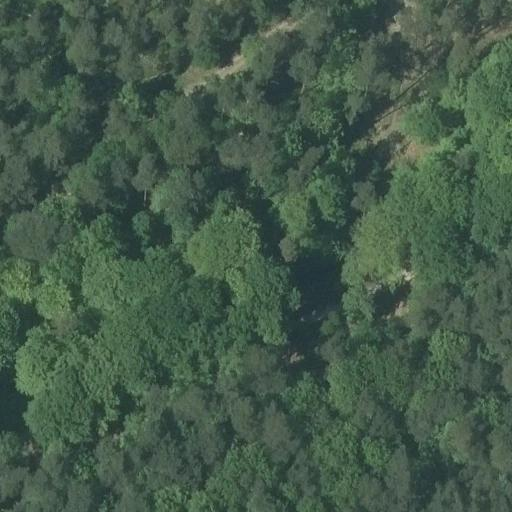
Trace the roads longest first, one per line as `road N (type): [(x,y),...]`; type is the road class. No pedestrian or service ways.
road 1 (track): [(511,103),(449,154),(314,230),(0,343)]
road 2 (track): [(315,4),(0,245)]
